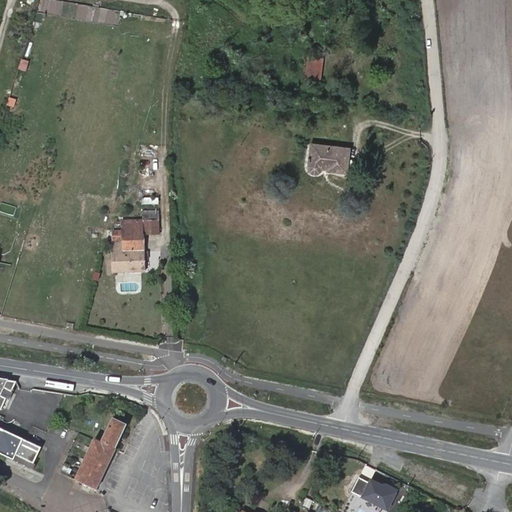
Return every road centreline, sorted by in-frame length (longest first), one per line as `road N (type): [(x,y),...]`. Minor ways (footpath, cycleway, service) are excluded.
road 1 (track): [(165,355),(164,160),(179,27),(170,10),(118,0)]
road 2 (tertiary): [(254,409),(506,463)]
road 3 (residential): [(177,374),(165,355),(0,323)]
